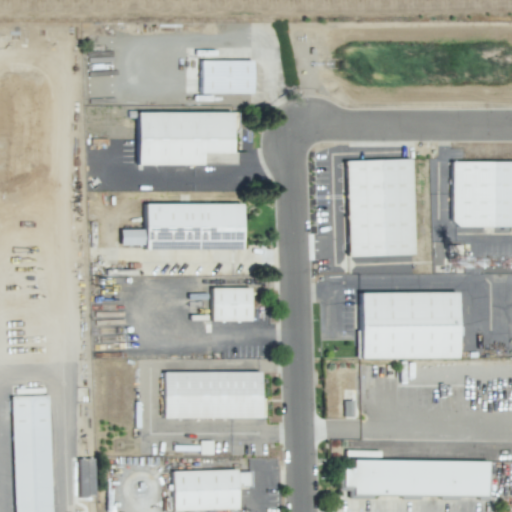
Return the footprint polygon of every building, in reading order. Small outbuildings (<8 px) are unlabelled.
[(197,96),(197,63),(254,63),(254,96),(197,96)] [(132,167),(204,167),(204,155),(234,155),(234,115),(132,114),(132,167)] [(340,164),(413,162),(416,258),(343,260),(340,164)] [(448,164),(511,164),(511,229),(456,229),(449,222),(448,164)] [(141,206),(141,251),(243,251),(243,206),(141,206)] [(207,291),(251,291),(251,325),(207,324),(207,291)] [(460,359),(459,295),(356,296),(356,360),(460,359)] [(159,421),(261,421),(261,375),(159,375),(159,421)] [(14,511),(10,399),(48,398),(52,511),(14,511)] [(93,497),(92,458),(76,459),(77,497),(93,497)] [(490,465),(490,500),(354,499),(354,489),(341,489),(341,470),(353,471),(353,463),(490,465)] [(170,511),(170,474),(237,473),(237,475),(251,475),(252,490),(239,490),(240,511),(170,511)]
